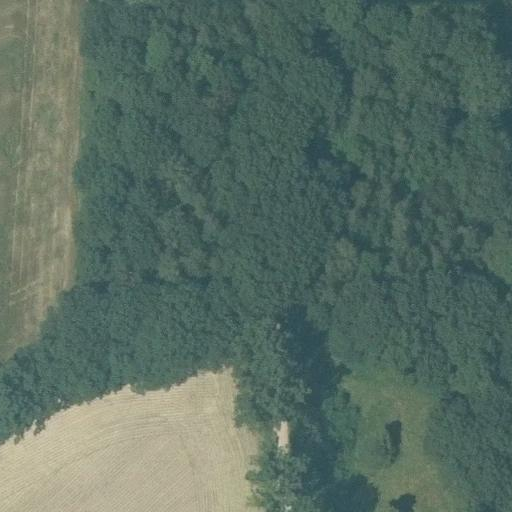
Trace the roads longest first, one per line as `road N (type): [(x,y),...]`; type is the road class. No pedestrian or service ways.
road 1 (unclassified): [(275,334),(311,0)]
road 2 (unclassified): [(0,391),(137,343),(275,334)]
road 3 (unclassified): [(278,511),(275,334)]
